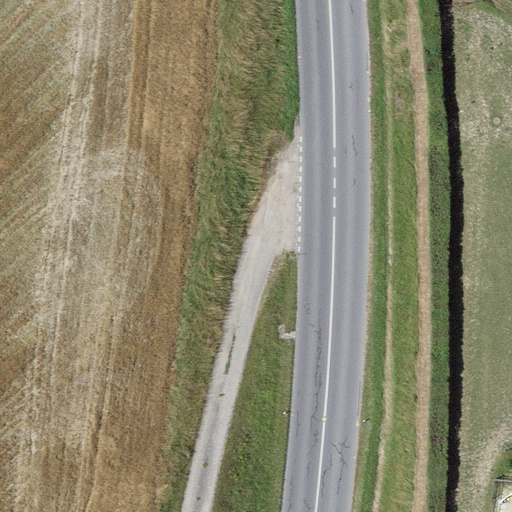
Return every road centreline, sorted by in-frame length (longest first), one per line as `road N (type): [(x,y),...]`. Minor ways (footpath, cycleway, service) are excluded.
road 1 (tertiary): [(316,511),(333,304),(326,0)]
road 2 (track): [(335,166),(257,243),(191,511)]
